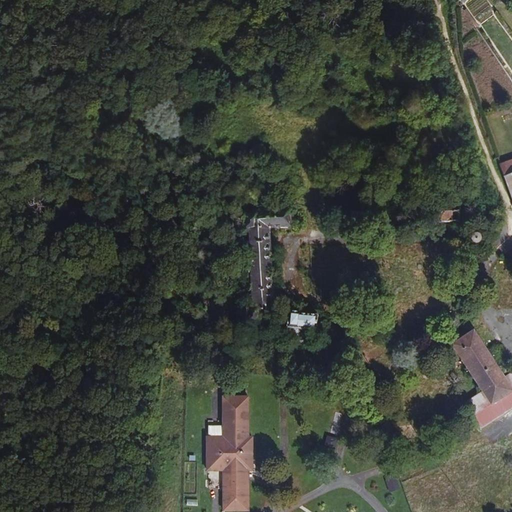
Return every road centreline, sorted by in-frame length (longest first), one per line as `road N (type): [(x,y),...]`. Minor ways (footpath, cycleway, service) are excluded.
road 1 (track): [(4,511),(58,370),(131,221)]
road 2 (track): [(139,207),(256,0)]
road 3 (track): [(438,14),(511,221)]
